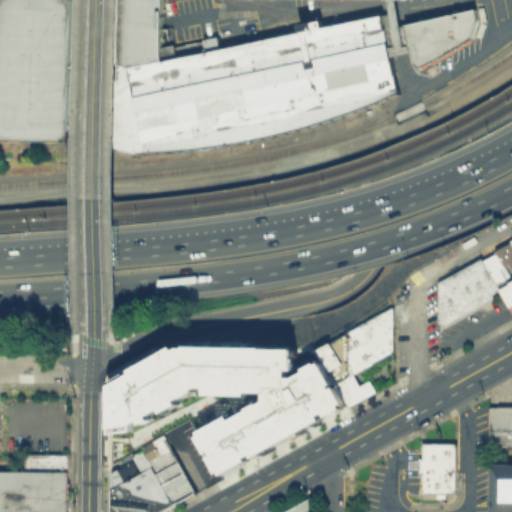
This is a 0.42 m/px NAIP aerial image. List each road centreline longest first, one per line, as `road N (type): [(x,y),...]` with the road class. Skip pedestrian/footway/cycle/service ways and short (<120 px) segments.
road 1 (track): [(0,198),(211,182),(285,168),(408,129),(511,71)]
road 2 (motorway): [(0,294),(319,258),(406,233),(511,187)]
road 3 (motorway): [(511,151),(396,202),(311,226),(93,254)]
road 4 (tertiary): [(92,331),(96,0)]
road 5 (secondary): [(225,511),(511,352)]
road 6 (tertiary): [(87,511),(91,369)]
road 7 (residential): [(428,398),(416,368),(419,280)]
